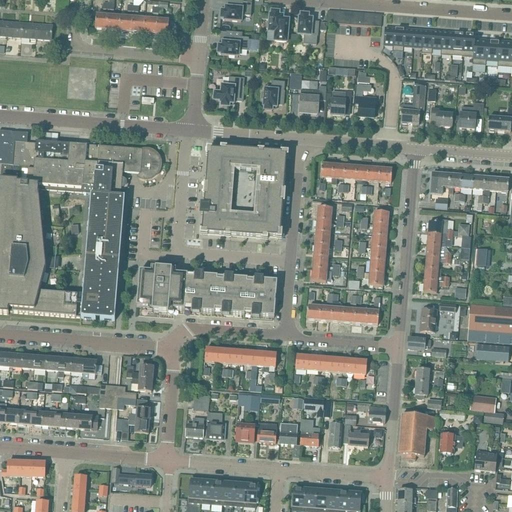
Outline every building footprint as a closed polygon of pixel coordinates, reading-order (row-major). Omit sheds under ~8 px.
[(133,7),(133,14),(138,14),(138,8),(143,2),(133,1),(133,7)] [(241,17),(250,18),(251,5),(242,4),(243,2),(229,1),(228,9),(225,9),(224,13),(221,13),(220,21),(224,21),(224,22),(241,24),(241,17)] [(147,3),(147,7),(152,7),(151,15),(153,15),(157,15),(158,4),(147,3)] [(158,4),(157,15),(162,16),(162,10),(167,11),(167,6),(167,5),(168,4),(158,4)] [(274,34),(273,43),(287,44),(289,21),(282,21),(283,18),(279,17),(279,13),(271,13),(270,17),(269,16),(269,17),(269,21),(269,24),(266,24),(266,30),(268,30),(268,34),(274,34)] [(95,31),(108,32),(109,18),(96,16),(95,31)] [(304,37),(303,46),(316,47),(318,24),(312,24),(312,20),(308,20),(308,16),(300,16),(300,19),(299,19),(297,37),(304,37)] [(109,18),(108,32),(120,33),(121,18),(109,18)] [(121,18),(120,33),(133,34),(133,19),(121,18)] [(133,19),(133,34),(145,35),(145,20),(133,19)] [(157,36),(158,22),(145,20),(145,35),(157,36)] [(158,22),(157,36),(167,37),(169,22),(158,22)] [(0,38),(7,39),(8,24),(0,23),(0,38)] [(8,24),(7,39),(22,40),(22,25),(8,24)] [(22,25),(22,40),(37,41),(38,27),(22,25)] [(38,27),(37,41),(51,42),(52,28),(38,27)] [(384,30),(383,48),(392,49),(393,30),(384,30)] [(393,30),(392,49),(392,53),(403,54),(403,49),(404,31),(393,30)] [(404,31),(403,49),(412,50),(414,32),(404,31)] [(414,32),(412,50),(421,51),(422,32),(414,32)] [(422,32),(421,51),(421,55),(431,56),(432,51),(431,51),(433,33),(422,32)] [(221,48),(218,47),(217,56),(220,56),(220,57),(238,59),(238,52),(247,53),(248,40),(246,39),(246,35),(228,33),(227,38),(222,37),(221,48)] [(433,33),(431,51),(432,51),(440,52),(441,34),(433,33)] [(440,52),(440,57),(451,58),(453,35),(441,34),(440,52)] [(453,35),(451,58),(462,58),(464,35),(453,35)] [(464,35),(462,58),(472,59),(473,59),(474,41),(475,36),(464,35)] [(472,60),(472,67),(485,68),(485,63),(487,42),(474,41),(473,59),(472,59),(472,60)] [(487,42),(485,63),(497,64),(498,43),(487,42)] [(497,64),(497,68),(510,69),(511,44),(498,43),(497,64)] [(400,67),(395,69),(396,70),(398,76),(399,79),(404,77),(400,67)] [(357,85),(369,86),(369,79),(365,79),(366,75),(360,74),(360,78),(357,78),(357,85)] [(233,102),(242,103),(244,80),(228,79),(227,88),(221,87),(220,95),(214,94),(213,102),(220,103),(219,105),(221,105),(220,108),(228,109),(229,105),(233,106),(233,102)] [(260,101),(263,101),(263,108),(264,108),(264,112),(272,113),(272,109),(276,109),(276,106),(282,107),(284,84),(271,83),(271,92),(264,91),(264,94),(261,94),(260,101)] [(354,108),(358,108),(357,119),(373,121),(374,108),(373,108),(374,100),(361,99),(362,94),(366,94),(366,87),(356,87),(355,93),(354,108)] [(420,114),(423,114),(426,89),(414,88),(412,108),(401,107),(400,125),(418,127),(420,114)] [(300,93),(298,115),(316,117),(317,103),(324,103),(324,102),(325,95),(325,89),(318,89),(317,94),(300,93)] [(457,89),(457,97),(464,98),(465,90),(457,89)] [(426,104),(434,105),(435,93),(427,92),(426,104)] [(330,117),(343,118),(343,117),(349,118),(350,94),(345,94),(344,104),(331,103),(330,117)] [(460,116),(459,130),(474,131),(475,117),(483,118),(483,116),(483,110),(484,106),(483,106),(475,106),(473,106),(473,110),(461,109),(460,116)] [(488,120),(487,132),(510,134),(511,121),(511,110),(507,110),(506,121),(488,120)] [(437,112),(432,111),(431,123),(435,124),(435,128),(451,129),(452,116),(437,115),(437,112)] [(0,315),(8,316),(8,314),(12,314),(76,319),(80,319),(80,320),(95,321),(99,321),(114,323),(114,322),(115,322),(117,302),(116,301),(124,199),(120,199),(121,189),(125,189),(126,181),(122,181),(122,173),(140,175),(139,178),(139,179),(140,179),(141,180),(142,180),(143,180),(144,180),(145,180),(146,180),(147,180),(148,180),(150,180),(151,179),(152,179),(153,178),(154,177),(155,177),(156,176),(157,175),(157,174),(158,173),(158,172),(159,170),(159,169),(159,168),(159,167),(159,166),(159,164),(159,163),(159,162),(158,161),(158,160),(157,159),(157,158),(156,157),(155,156),(154,155),(153,154),(152,154),(151,153),(150,153),(149,153),(147,152),(146,152),(142,152),(142,151),(142,152),(98,148),(98,150),(86,149),(86,147),(43,144),(36,143),(35,145),(27,145),(27,135),(0,132),(0,166),(1,166),(0,173),(3,173),(3,178),(2,178),(2,179),(18,180),(20,180),(21,171),(27,171),(26,185),(21,185),(17,185),(17,183),(2,181),(0,181),(0,315)] [(203,218),(201,236),(266,241),(266,239),(280,240),(286,156),(219,151),(219,157),(210,156),(208,190),(207,200),(204,200),(203,209),(204,209),(204,218),(203,218)] [(320,180),(331,181),(333,167),(321,166),(320,180)] [(333,167),(331,181),(331,187),(336,188),(336,182),(344,182),(345,168),(333,167)] [(345,168),(344,182),(355,183),(357,168),(345,168)] [(357,168),(355,183),(367,184),(368,169),(357,168)] [(368,169),(367,184),(379,185),(380,170),(368,169)] [(380,170),(379,185),(390,186),(391,171),(380,170)] [(442,190),(448,190),(449,176),(432,175),(430,196),(441,197),(442,190)] [(449,176),(448,190),(447,196),(452,196),(453,191),(460,191),(461,177),(449,176)] [(461,177),(460,191),(472,192),(473,178),(461,177)] [(473,178),(472,192),(483,193),(484,179),(473,178)] [(484,179),(483,193),(482,199),(482,206),(488,206),(489,193),(496,194),(497,180),(484,179)] [(497,180),(496,194),(507,195),(508,181),(497,180)] [(447,202),(435,201),(434,211),(446,212),(447,202)] [(500,208),(500,214),(498,214),(498,213),(494,213),(494,216),(505,217),(505,215),(506,215),(506,208),(500,208)] [(316,209),(315,222),(330,223),(331,211),(316,209)] [(372,226),(387,227),(388,215),(373,214),(372,226)] [(315,222),(314,234),(329,235),(330,223),(315,222)] [(427,224),(427,236),(452,238),(456,238),(456,234),(446,233),(446,223),(438,222),(438,225),(427,224)] [(372,226),(371,239),(386,240),(387,227),(372,226)] [(458,226),(457,238),(468,239),(469,227),(458,226)] [(314,234),(313,246),(328,248),(329,235),(314,234)] [(427,236),(426,248),(440,249),(440,242),(452,243),(452,238),(427,236)] [(371,239),(370,251),(385,252),(386,240),(371,239)] [(313,246),(312,258),(327,260),(328,248),(313,246)] [(426,248),(425,259),(450,261),(451,256),(439,256),(440,249),(426,248)] [(370,251),(369,263),(384,264),(385,252),(370,251)] [(490,253),(474,251),(472,268),(489,269),(490,253)] [(312,258),(311,272),(326,273),(327,260),(312,258)] [(425,259),(424,271),(441,273),(441,272),(438,272),(438,265),(456,266),(456,262),(450,261),(425,259)] [(369,263),(368,276),(383,277),(384,264),(369,263)] [(139,273),(136,309),(152,310),(151,314),(168,315),(168,311),(184,313),(184,309),(191,309),(190,313),(214,315),(214,311),(221,312),(220,315),(244,317),(244,314),(250,314),(250,318),(274,320),(277,283),(253,282),(253,283),(247,282),(247,281),(223,279),(223,281),(217,280),(217,279),(193,277),(193,279),(187,278),(187,277),(171,276),(172,272),(155,271),(155,275),(139,273)] [(441,273),(424,271),(423,282),(448,285),(450,284),(450,280),(440,279),(441,273)] [(325,285),(326,273),(311,272),(310,283),(325,285)] [(368,276),(363,275),(356,275),(355,280),(368,281),(367,288),(382,289),(383,277),(368,276)] [(448,289),(448,285),(423,282),(422,294),(436,296),(437,289),(441,290),(441,289),(448,289)] [(458,290),(457,300),(465,300),(465,291),(458,290)] [(321,309),(320,323),(332,324),(333,310),(331,310),(331,304),(332,296),(327,296),(326,304),(326,309),(321,309)] [(345,311),(344,325),(354,326),(355,311),(355,306),(355,298),(350,298),(350,311),(345,311)] [(366,312),(366,327),(377,328),(379,300),(374,300),(373,308),(373,313),(366,312)] [(511,300),(502,300),(501,310),(511,311),(511,300)] [(355,311),(354,326),(366,327),(366,312),(367,307),(362,306),(362,312),(355,311)] [(439,306),(438,313),(455,315),(455,307),(439,306)] [(306,322),(320,323),(321,309),(307,308),(306,322)] [(511,312),(469,309),(466,344),(511,347),(511,312)] [(333,310),(332,324),(344,325),(345,311),(333,310)] [(419,334),(434,335),(436,313),(421,311),(419,334)] [(407,341),(406,352),(423,354),(424,342),(407,341)] [(475,362),(507,365),(508,350),(477,347),(475,362)] [(205,350),(204,365),(216,366),(217,351),(205,350)] [(217,351),(216,366),(227,367),(229,352),(217,351)] [(446,352),(431,351),(430,358),(445,360),(445,358),(445,353),(446,352)] [(229,352),(227,367),(238,367),(239,353),(229,352)] [(239,353),(238,367),(251,368),(252,354),(239,353)] [(252,354),(251,368),(251,374),(250,374),(250,381),(255,382),(256,369),(262,369),(264,355),(252,354)] [(0,355),(0,369),(9,371),(10,356),(0,355)] [(264,355),(262,369),(275,370),(276,356),(264,355)] [(10,356),(9,371),(21,372),(22,357),(10,356)] [(22,357),(21,372),(33,373),(35,358),(22,357)] [(294,372),(307,373),(308,358),(296,357),(294,372)] [(35,358),(33,373),(46,374),(47,359),(35,358)] [(308,358),(307,373),(318,374),(320,359),(308,358)] [(47,359),(46,374),(57,375),(57,380),(59,360),(47,359)] [(320,359),(318,374),(329,375),(332,360),(320,359)] [(59,360),(57,380),(63,380),(63,375),(70,376),(71,361),(59,360)] [(332,360),(329,375),(329,381),(334,381),(335,375),(342,376),(344,361),(332,360)] [(71,361),(70,376),(82,377),(83,362),(71,361)] [(344,361),(342,376),(354,377),(355,362),(344,361)] [(83,362),(82,377),(83,377),(83,381),(94,381),(94,378),(95,378),(96,363),(83,362)] [(355,362),(354,377),(365,378),(366,363),(355,362)] [(125,380),(132,380),(152,382),(153,369),(139,368),(138,375),(132,375),(133,369),(126,368),(125,380)] [(416,371),(414,384),(428,386),(429,372),(416,371)] [(444,374),(435,373),(434,380),(443,381),(444,374)] [(151,394),(152,382),(132,380),(132,385),(137,385),(137,393),(151,394)] [(413,398),(415,398),(414,401),(417,403),(420,403),(423,402),(423,399),(427,399),(428,386),(414,384),(413,398)] [(57,387),(56,394),(61,394),(68,395),(69,389),(61,389),(62,387),(57,387)] [(125,389),(124,400),(135,401),(136,395),(125,394),(125,389)] [(237,397),(236,408),(243,408),(243,412),(259,413),(259,404),(260,399),(237,397)] [(192,413),(207,414),(208,399),(193,398),(192,413)] [(469,413),(485,415),(485,414),(494,415),(496,400),(471,398),(469,413)] [(275,400),(267,399),(266,407),(275,408),(275,400)] [(124,400),(123,412),(123,407),(135,408),(135,401),(124,400)] [(294,401),(293,411),(301,411),(302,402),(294,401)] [(304,412),(310,413),(322,414),(323,403),(311,402),(305,402),(304,412)] [(427,411),(440,412),(441,404),(428,403),(427,411)] [(324,404),(322,419),(329,420),(331,404),(324,404)] [(368,409),(367,425),(384,426),(386,410),(368,409)] [(42,415),(41,429),(53,430),(55,411),(54,411),(55,410),(49,410),(49,415),(42,415)] [(129,416),(128,422),(135,423),(148,424),(149,424),(150,412),(135,410),(135,417),(129,416)] [(55,411),(53,430),(66,431),(67,417),(67,412),(55,411)] [(6,412),(5,426),(17,427),(18,413),(6,412)] [(464,422),(464,421),(465,414),(440,412),(439,419),(464,422)] [(18,413),(17,427),(29,428),(30,414),(18,413)] [(30,414),(29,428),(41,429),(42,415),(30,414)] [(483,424),(502,427),(504,416),(494,415),(485,414),(485,415),(483,424)] [(225,426),(221,426),(221,416),(207,415),(205,441),(223,443),(225,426)] [(472,425),(481,425),(482,417),(473,416),(472,425)] [(67,417),(66,431),(78,432),(79,418),(67,417)] [(405,417),(404,433),(428,435),(430,419),(405,417)] [(79,418),(78,432),(96,434),(98,419),(79,418)] [(355,428),(356,419),(344,418),(344,428),(355,428)] [(148,437),(149,424),(148,424),(135,423),(128,422),(119,422),(116,421),(115,433),(118,433),(121,434),(120,442),(127,443),(128,427),(134,428),(133,435),(148,437)] [(186,426),(185,440),(202,441),(203,427),(203,422),(192,421),(191,427),(186,426)] [(299,448),(300,448),(318,450),(318,448),(319,438),(319,431),(317,431),(312,430),(313,423),(301,422),(301,423),(301,431),(300,436),(299,448)] [(280,425),(280,435),(279,435),(278,447),(296,448),(297,426),(280,425)] [(257,433),(256,445),(275,446),(276,435),(276,427),(259,426),(258,433),(257,433)] [(236,427),(235,444),(253,445),(254,428),(236,427)] [(341,428),(329,427),(327,450),(339,451),(341,428)] [(347,446),(347,448),(367,450),(368,438),(359,437),(360,434),(349,434),(350,428),(344,428),(343,446),(347,446)] [(437,438),(440,438),(439,456),(444,456),(446,458),(450,459),(452,457),(453,449),(461,450),(461,448),(462,439),(453,438),(454,433),(438,431),(437,438)] [(404,433),(403,449),(427,451),(428,435),(404,433)] [(403,449),(401,465),(426,467),(427,451),(403,449)] [(473,473),(484,475),(486,455),(475,454),(473,473)] [(486,455),(484,475),(494,476),(496,456),(486,455)] [(7,463),(6,472),(0,472),(0,476),(0,477),(6,478),(6,479),(20,480),(20,464),(7,463)] [(20,464),(20,480),(32,480),(33,464),(20,464)] [(33,464),(32,480),(44,481),(45,465),(33,464)] [(111,485),(130,487),(130,484),(134,485),(134,489),(150,490),(151,478),(135,477),(135,478),(119,476),(119,471),(112,470),(111,485)] [(74,478),(73,492),(85,493),(86,479),(74,478)] [(200,506),(202,482),(195,481),(195,482),(190,482),(188,505),(189,505),(200,506)] [(209,483),(209,482),(202,482),(200,506),(211,506),(213,484),(209,483)] [(222,507),(224,484),(217,483),(216,484),(213,484),(211,506),(222,507)] [(231,485),(231,484),(224,484),(222,507),(232,508),(234,485),(231,485)] [(243,509),(245,485),(238,485),(238,486),(234,485),(232,508),(243,509)] [(252,487),(252,486),(245,485),(243,509),(254,510),(255,510),(257,487),(252,487)] [(303,511),(306,490),(298,490),(298,491),(294,490),(291,511),(303,511)] [(313,492),(313,491),(306,490),(303,511),(314,511),(316,492),(313,492)] [(325,511),(327,492),(320,491),(320,492),(316,492),(314,511),(325,511)] [(456,511),(457,492),(446,491),(445,511),(456,511)] [(73,492),(72,505),(84,506),(85,493),(73,492)] [(334,493),(334,492),(327,492),(325,511),(336,511),(338,494),(334,493)] [(397,492),(397,505),(411,505),(412,493),(397,492)] [(347,511),(349,494),(342,493),(341,494),(338,494),(336,511),(347,511)] [(426,493),(426,502),(436,502),(436,493),(426,493)] [(356,495),(356,494),(349,494),(347,511),(359,511),(360,496),(356,495)] [(36,503),(34,511),(47,511),(48,504),(36,503)] [(425,511),(435,511),(435,503),(426,503),(425,511)]
